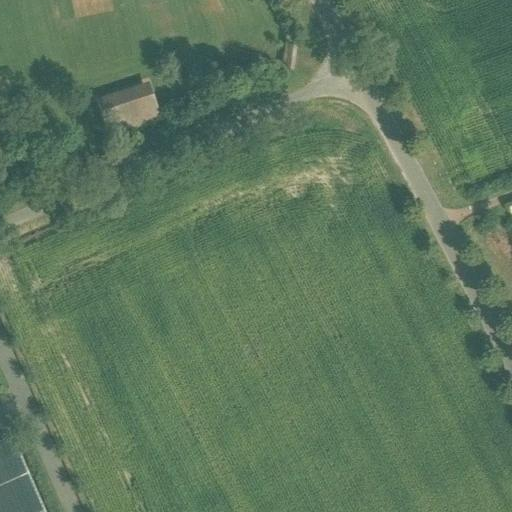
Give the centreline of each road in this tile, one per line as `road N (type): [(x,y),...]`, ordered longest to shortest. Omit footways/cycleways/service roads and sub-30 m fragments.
road 1 (unclassified): [(362,71),(0,228)]
road 2 (unclassified): [(511,356),(362,71)]
